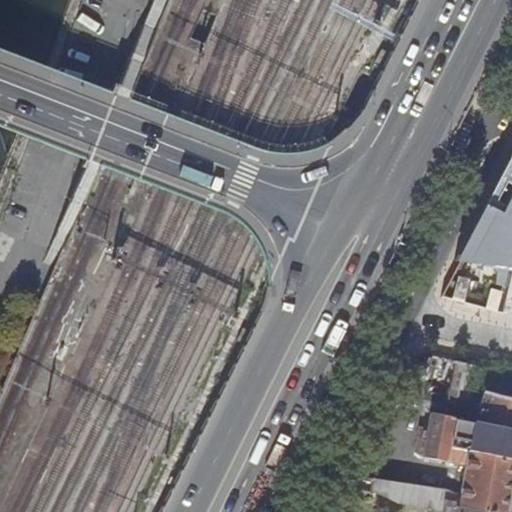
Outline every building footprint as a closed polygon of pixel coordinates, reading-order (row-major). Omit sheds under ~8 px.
[(511,165),(510,171),(447,296),(506,311),(511,288),(511,165)] [(477,366),(462,363),(452,415),(461,416),(511,426),(511,396),(488,393),(486,406),(460,401),(463,389),(472,391),(472,390),(475,376),(477,366)] [(470,464),(466,495),(468,495),(466,510),(480,511),(511,511),(511,507),(511,456),(456,445),(461,416),(452,415),(436,412),(433,432),(426,431),(425,442),(431,444),(429,456),(470,464)] [(456,445),(511,456),(511,426),(461,416),(456,445)] [(447,490),(382,479),(380,490),(403,500),(440,510),(440,511),(480,511),(466,510),(468,495),(466,495),(447,490)]
